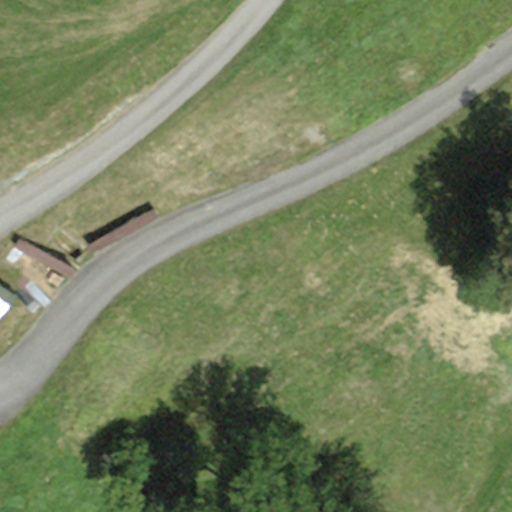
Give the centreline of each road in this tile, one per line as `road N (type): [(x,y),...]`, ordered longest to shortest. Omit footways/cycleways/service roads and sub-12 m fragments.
road 1 (track): [(0,390),(34,364),(92,290),(153,245),(400,129),(511,52)]
road 2 (track): [(265,0),(160,107),(0,217)]
